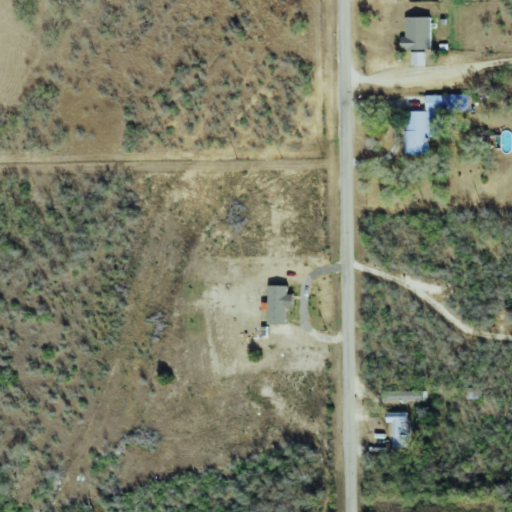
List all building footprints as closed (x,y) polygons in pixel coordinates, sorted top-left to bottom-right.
[(433,16),(406,17),(407,49),(434,48),(433,16)] [(414,65),(428,65),(427,51),(413,51),(414,65)] [(428,94),(428,110),(406,111),(406,154),(430,154),(429,136),(441,136),(440,111),(471,110),(471,94),(428,94)] [(290,325),(291,285),(272,285),(271,324),(290,325)] [(419,399),(425,399),(426,391),(387,390),(386,399),(419,400),(419,399)] [(412,411),(392,412),(393,448),(412,447),(412,411)]
